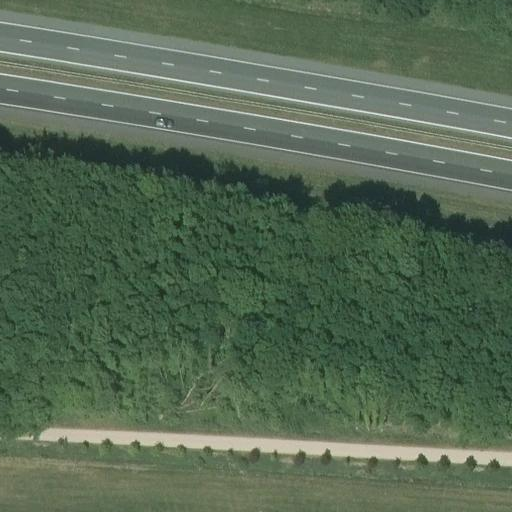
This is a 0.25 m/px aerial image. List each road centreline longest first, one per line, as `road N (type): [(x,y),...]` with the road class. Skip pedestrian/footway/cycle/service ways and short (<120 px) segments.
road 1 (motorway): [(511,126),(0,39)]
road 2 (motorway): [(0,92),(511,178)]
road 3 (track): [(0,433),(511,467)]
